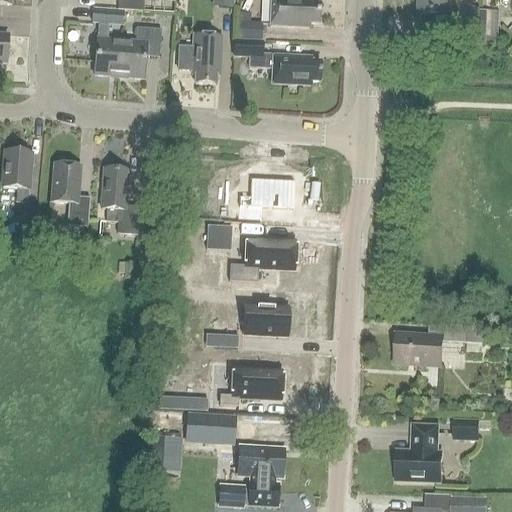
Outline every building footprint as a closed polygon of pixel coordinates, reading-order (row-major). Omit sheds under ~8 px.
[(114,0),(117,0),(117,11),(142,13),(142,0),(114,0)] [(211,0),(211,7),(231,8),(231,0),(211,0)] [(293,0),(294,0),(282,0),(270,0),(269,27),(308,29),(309,25),(317,26),(318,5),(309,5),(309,0),(293,0)] [(416,0),(416,15),(449,16),(449,0),(416,0)] [(459,45),(476,46),(477,10),(461,9),(459,45)] [(121,25),(122,12),(94,10),(93,23),(121,25)] [(492,11),(477,10),(476,46),(485,46),(486,37),(490,38),(492,11)] [(260,40),(261,24),(238,23),(238,40),(260,40)] [(93,77),(118,79),(120,43),(106,42),(108,27),(97,26),(93,77)] [(120,43),(118,79),(142,81),(144,58),(158,59),(160,31),(135,30),(134,44),(120,43)] [(221,39),(193,37),(192,48),(177,48),(176,73),(191,74),(191,76),(195,77),(194,86),(214,87),(215,78),(219,78),(221,39)] [(248,70),(272,71),(271,86),(310,88),(310,84),(319,84),(320,64),(311,63),(311,60),(261,57),(262,44),(234,42),(233,58),(249,59),(248,70)] [(26,205),(30,155),(4,153),(1,189),(16,190),(15,204),(26,205)] [(77,199),(80,169),(53,167),(50,204),(68,205),(66,228),(87,229),(89,200),(77,199)] [(117,224),(116,236),(136,237),(138,209),(124,208),(127,172),(103,171),(100,210),(106,211),(105,224),(117,224)] [(237,221),(261,222),(261,210),(293,212),(294,183),(249,181),(248,199),(238,199),(237,221)] [(38,209),(23,208),(20,254),(35,255),(38,209)] [(231,229),(220,229),(219,249),(230,249),(231,229)] [(228,267),(227,283),(255,284),(256,271),(292,272),(294,244),(244,241),(243,268),(228,267)] [(133,264),(124,264),(123,278),(133,279),(133,264)] [(241,336),(285,339),(287,310),(242,308),(241,336)] [(394,349),(395,351),(395,356),(393,358),(393,362),(395,364),(395,366),(440,369),(441,344),(466,345),(482,346),(483,329),(428,327),(428,338),(396,336),(396,339),(394,341),(394,349)] [(212,349),(237,351),(237,338),(213,337),(212,349)] [(481,355),(482,346),(466,345),(466,354),(481,355)] [(279,402),(280,374),(230,371),(229,397),(221,397),(221,407),(236,408),(236,400),(279,402)] [(182,412),(206,413),(207,401),(182,400),(182,412)] [(235,419),(188,416),(186,442),(234,445),(235,419)] [(479,423),(453,422),(452,443),(478,444),(479,423)] [(440,484),(441,455),(437,455),(438,428),(412,427),(411,454),(396,454),(395,483),(440,484)] [(153,440),(151,472),(179,473),(180,441),(153,440)] [(268,457),(268,451),(238,449),(237,472),(250,473),(249,488),(242,488),(242,492),(233,491),(233,487),(218,486),(217,509),(242,510),(242,509),(277,511),(279,484),(275,484),(275,479),(282,480),(283,457),(268,457)] [(450,499),(450,511),(486,511),(487,500),(450,499)]
